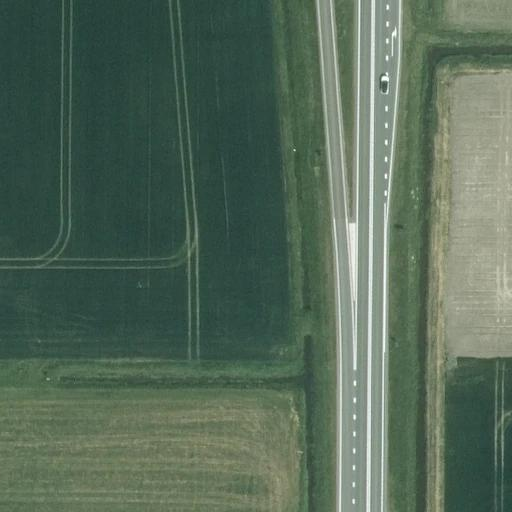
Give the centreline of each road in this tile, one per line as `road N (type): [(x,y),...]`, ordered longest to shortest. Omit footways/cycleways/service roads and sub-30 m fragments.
road 1 (trunk): [(330,0),(370,368)]
road 2 (trunk): [(370,368),(373,0)]
road 3 (trunk): [(369,511),(370,368)]
